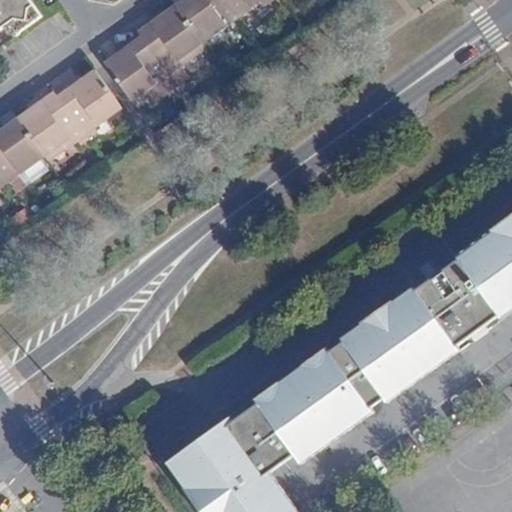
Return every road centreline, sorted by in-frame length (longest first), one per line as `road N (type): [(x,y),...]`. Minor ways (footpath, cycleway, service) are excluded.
road 1 (secondary): [(511,11),(0,386)]
road 2 (residential): [(0,97),(98,27)]
